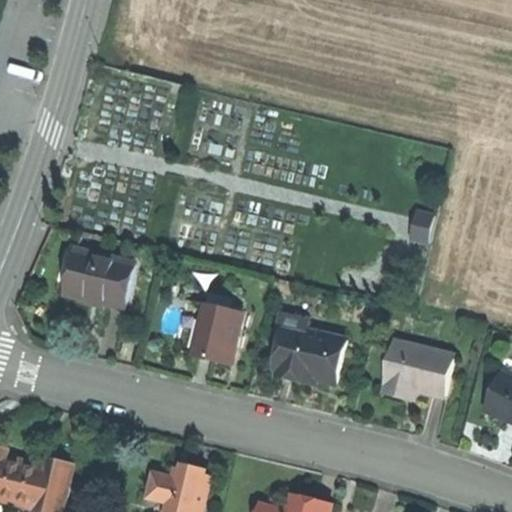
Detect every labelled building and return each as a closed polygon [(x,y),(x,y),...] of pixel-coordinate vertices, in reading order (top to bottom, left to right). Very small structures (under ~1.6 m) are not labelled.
[(431,244),(437,217),(419,213),(413,240),(431,244)] [(138,265),(79,252),(69,295),(97,302),(127,309),(138,265)] [(176,350),(197,355),(209,306),(188,301),(176,350)] [(245,315),(209,306),(197,355),(196,357),(213,361),(233,365),(245,315)] [(277,343),(285,344),(287,335),(289,328),(304,331),(310,333),(312,323),(283,316),(277,343)] [(289,328),(287,335),(302,338),(304,331),(289,328)] [(310,333),(304,331),(302,338),(287,335),(285,344),(278,371),(281,372),(280,377),(297,381),(321,386),(322,381),(339,385),(349,342),(310,333)] [(458,357),(398,342),(387,385),(389,385),(386,395),(403,399),(417,402),(419,392),(447,399),(458,357)] [(511,422),(511,377),(504,374),(487,412),(511,422)] [(0,449),(0,499),(40,509),(39,511),(42,511),(66,511),(77,468),(51,462),(49,469),(29,464),(8,459),(10,452),(0,449)] [(179,481),(157,476),(152,498),(172,503),(169,511),(205,511),(214,479),(203,476),(181,471),(179,481)] [(292,511),(289,511),(263,506),(261,511),(332,511),(335,505),(316,500),(296,496),(292,511)]
